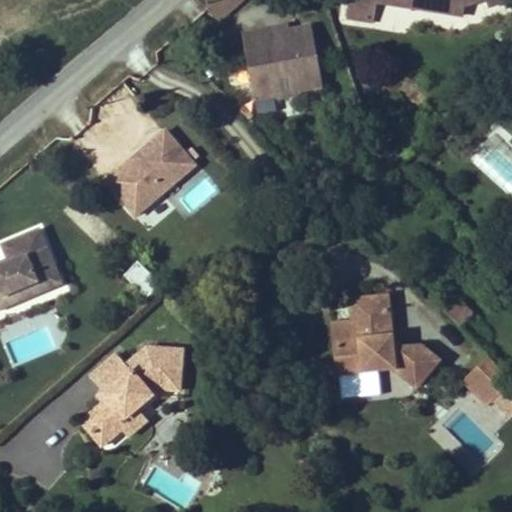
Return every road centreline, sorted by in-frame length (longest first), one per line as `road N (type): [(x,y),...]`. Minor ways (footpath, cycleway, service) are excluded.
road 1 (unknown): [(135,13),(195,87),(358,227)]
road 2 (unclassified): [(0,130),(151,0)]
